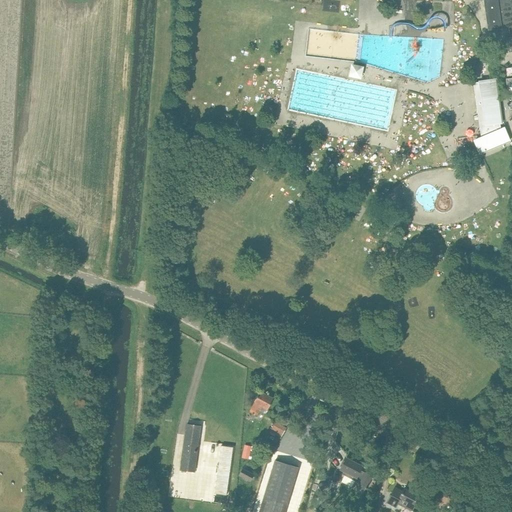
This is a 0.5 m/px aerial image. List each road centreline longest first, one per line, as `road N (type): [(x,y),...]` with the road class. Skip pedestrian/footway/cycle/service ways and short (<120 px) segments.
road 1 (unclassified): [(511,494),(152,307),(0,244)]
road 2 (track): [(98,511),(113,291)]
